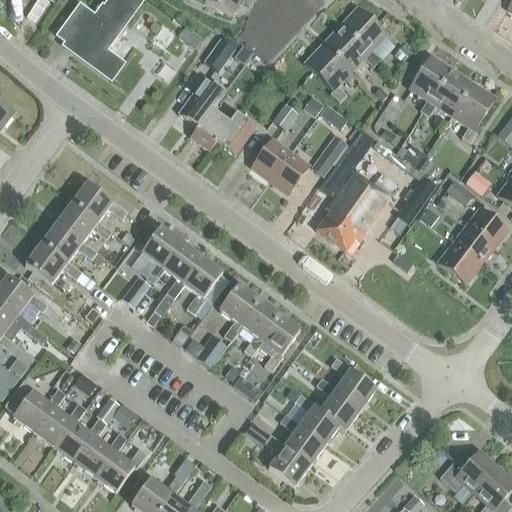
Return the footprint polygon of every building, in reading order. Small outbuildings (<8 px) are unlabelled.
[(42,0),(38,0),(24,21),(33,27),(48,4),(42,0)] [(134,0),(110,0),(104,9),(102,8),(93,19),(79,9),(57,39),(75,52),(72,55),(110,83),(122,66),(104,53),(140,4),(134,0)] [(206,0),(186,0),(186,1),(203,9),(205,6),(233,19),(240,0),(206,0)] [(356,11),(338,30),(376,66),(393,49),(384,40),(385,39),(356,11)] [(372,70),(376,66),(338,30),(321,49),(350,76),(363,62),(372,70)] [(193,52),(200,43),(184,31),(177,40),(193,52)] [(220,42),(204,65),(217,75),(233,52),(220,42)] [(336,90),(350,76),(321,49),(303,67),(332,95),(329,98),(338,106),(345,99),(336,90)] [(393,59),(403,66),(411,56),(402,49),(393,59)] [(408,93),(426,104),(419,115),(423,117),(451,73),(430,59),(408,93)] [(473,87),(451,73),(423,117),(428,120),(434,110),(451,121),(473,87)] [(460,142),(469,148),(476,137),(473,135),(494,102),(473,87),(451,121),(467,132),(460,142)] [(210,112),(210,113),(217,103),(198,89),(177,118),(196,131),(210,112)] [(386,99),(379,92),(373,98),(381,105),(386,99)] [(0,132),(13,115),(0,105),(0,132)] [(325,108),(318,118),(328,125),(335,115),(325,108)] [(296,118),(283,109),(271,125),(284,134),(296,118)] [(228,126),(210,113),(210,112),(196,131),(189,141),(208,155),(215,145),(229,126),(228,126)] [(215,145),(233,159),(254,130),(235,116),(228,126),(229,126),(215,145)] [(511,121),(498,139),(511,149),(511,147),(511,121)] [(385,133),(380,140),(395,150),(399,143),(385,133)] [(359,134),(318,191),(331,200),(351,173),(372,144),(359,134)] [(331,168),(345,148),(334,140),(319,159),(331,168)] [(271,143),(250,171),(269,185),(289,156),(271,143)] [(403,162),(416,171),(423,161),(409,152),(403,162)] [(289,156),(269,185),(288,198),(308,170),(289,156)] [(362,239),(390,201),(388,200),(396,188),(380,177),(372,188),(351,173),(331,200),(323,211),(328,215),(314,234),(344,256),(358,237),(362,239)] [(482,199),(491,188),(474,175),(466,187),(482,199)] [(435,190),(422,181),(395,220),(407,229),(435,190)] [(511,212),(511,183),(510,182),(496,200),(511,212)] [(465,209),(473,198),(454,183),(445,195),(465,209)] [(120,224),(126,216),(111,205),(110,206),(85,188),(69,208),(95,228),(97,226),(106,213),(120,224)] [(111,236),(97,226),(95,228),(69,208),(54,228),(80,248),(82,246),(91,233),(105,244),(111,236)] [(418,221),(430,230),(437,221),(426,211),(418,221)] [(465,230),(492,252),(507,233),(479,212),(465,230)] [(82,246),(80,248),(54,228),(39,248),(65,268),(66,266),(76,253),(90,264),(96,257),(82,246)] [(144,282),(152,287),(162,273),(160,271),(180,245),(159,230),(140,256),(155,267),(144,282)] [(427,230),(417,248),(430,256),(441,238),(427,230)] [(478,270),(492,252),(465,230),(451,249),(478,270)] [(129,249),(133,243),(125,237),(121,243),(129,249)] [(162,273),(175,282),(152,314),(159,319),(183,288),(181,286),(200,260),(180,245),(160,271),(162,273)] [(80,277),(66,266),(65,268),(39,248),(24,269),(49,289),(61,273),(75,284),(80,277)] [(464,289),(478,270),(451,249),(437,267),(464,289)] [(183,288),(196,297),(185,312),(192,317),(204,302),(202,301),(221,276),(200,260),(181,286),(183,288)] [(80,277),(75,284),(88,294),(94,287),(80,277)] [(30,299),(5,280),(0,287),(0,308),(16,321),(17,319),(27,306),(47,321),(52,315),(46,310),(47,309),(31,298),(30,299)] [(120,302),(133,311),(147,292),(135,283),(120,302)] [(218,315),(233,326),(222,340),(229,345),(240,331),(238,330),(257,304),(237,289),(218,315)] [(278,319),(257,304),(238,330),(240,331),(253,341),(242,355),(250,360),(257,351),(260,346),(258,345),(278,319)] [(0,340),(1,341),(2,339),(10,345),(20,332),(33,342),(39,335),(31,329),(17,319),(16,321),(0,308),(0,340)] [(97,317),(90,312),(84,320),(91,325),(97,317)] [(270,360),(263,370),(270,375),(281,360),(280,359),(298,334),(278,319),(258,345),(260,346),(257,351),(270,360)] [(179,350),(191,334),(184,329),(181,330),(171,345),(179,350)] [(0,348),(27,369),(32,361),(10,345),(2,339),(1,341),(0,340),(0,348)] [(196,362),(209,372),(226,349),(213,340),(196,362)] [(310,369),(321,355),(308,346),(298,360),(310,369)] [(374,393),(349,375),(350,373),(335,362),(329,370),(344,380),(334,393),(333,395),(359,414),(374,393)] [(0,403),(0,404),(17,382),(0,368),(0,403)] [(224,380),(231,385),(238,375),(231,370),(224,380)] [(81,378),(73,389),(87,400),(96,388),(81,378)] [(233,389),(252,403),(259,394),(240,380),(233,389)] [(334,393),(320,383),(315,390),(329,401),(318,415),(338,430),(337,430),(344,435),(359,414),(333,395),(334,393)] [(57,392),(46,407),(31,396),(33,392),(22,384),(3,410),(14,418),(12,422),(33,437),(52,411),(54,412),(64,398),(57,392)] [(299,398),(293,406),(308,416),(298,429),(297,431),(323,450),(337,430),(338,430),(318,415),(313,411),(314,409),(299,398)] [(118,409),(109,402),(96,420),(105,427),(118,409)] [(33,437),(53,452),(72,426),(74,427),(85,413),(77,407),(67,422),(54,412),(52,411),(33,437)] [(136,418),(122,408),(112,421),(127,431),(136,418)] [(298,429),(284,419),(278,426),(293,437),(283,450),(282,452),(308,471),(323,450),(297,431),(298,429)] [(53,452),(73,467),(92,441),(94,442),(105,428),(98,422),(87,437),(74,427),(72,426),(53,452)] [(293,491),(308,471),(282,452),(283,450),(252,427),(244,438),(261,450),(263,447),(278,457),(267,472),(293,491)] [(94,442),(92,441),(73,467),(94,482),(113,456),(115,457),(125,443),(118,437),(107,452),(94,442)] [(115,457),(113,456),(94,482),(114,497),(133,472),(134,473),(146,458),(138,452),(128,467),(115,457)] [(474,495),(495,472),(478,456),(465,470),(456,461),(437,481),(452,494),(461,484),(474,495)] [(194,468),(184,461),(172,477),(175,479),(164,493),(149,482),(130,508),(134,511),(158,511),(170,497),(171,499),(194,468)] [(511,486),(495,472),(474,495),(486,506),(480,511),(506,511),(509,510),(502,503),(511,491),(511,486)] [(170,497),(158,511),(193,511),(209,490),(202,484),(184,508),(171,499),(170,497)] [(402,511),(419,511),(423,507),(413,499),(402,511)]
